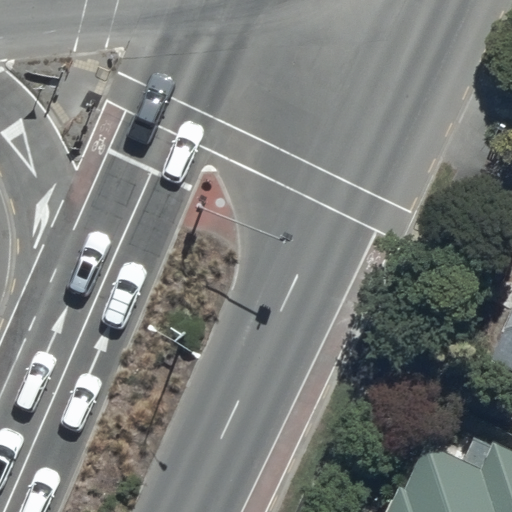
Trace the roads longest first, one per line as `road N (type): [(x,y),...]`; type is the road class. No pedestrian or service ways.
road 1 (secondary): [(415,0),(182,511)]
road 2 (secondary): [(67,360),(220,0)]
road 3 (secondary): [(67,360),(49,172),(0,95)]
road 4 (secondary): [(1,511),(67,360)]
